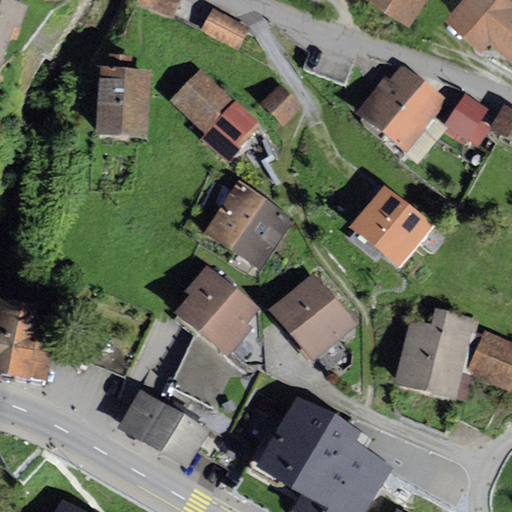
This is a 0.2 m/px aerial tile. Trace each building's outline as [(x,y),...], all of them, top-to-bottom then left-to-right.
[(181,0),(140,0),(137,11),(173,24),(181,0)] [(366,0),(409,28),(426,0),(366,0)] [(511,2),(509,0),(460,0),(443,20),(479,53),(488,44),(511,65),(511,2)] [(0,69),(1,70),(12,33),(18,35),(25,12),(0,4),(0,69)] [(250,32),(212,13),(199,39),(237,58),(250,32)] [(97,113),(148,116),(150,78),(130,77),(131,60),(108,58),(107,74),(100,74),(97,113)] [(406,68),(367,119),(414,155),(453,104),(406,68)] [(241,107),(205,75),(177,106),(213,138),(241,107)] [(303,110),(280,89),(261,109),(284,130),(303,110)] [(497,115),(471,99),(453,128),(479,144),(497,115)] [(241,107),(213,138),(208,142),(233,165),(265,129),(241,107)] [(511,110),(499,135),(511,142),(511,110)] [(148,116),(97,113),(96,146),(146,149),(148,116)] [(399,209),(361,168),(329,198),(367,239),(399,209)] [(230,259),(265,205),(237,187),(202,241),(230,259)] [(258,277),(293,223),(265,205),(230,259),(258,277)] [(402,216),(355,257),(390,297),(412,278),(415,282),(441,260),(402,216)] [(262,319),(206,276),(186,302),(191,306),(178,323),(199,338),(175,390),(214,404),(233,364),(252,339),(248,337),(262,319)] [(312,280),(267,319),(311,370),(356,332),(312,280)] [(8,287),(0,309),(0,387),(30,393),(30,390),(46,392),(52,349),(47,348),(52,321),(49,320),(51,310),(40,307),(43,292),(8,287)] [(432,332),(412,327),(397,391),(458,405),(464,377),(505,395),(511,380),(511,348),(483,337),(481,341),(473,339),(476,326),(435,316),(432,332)] [(208,437),(140,397),(117,437),(185,477),(208,437)] [(356,441),(295,408),(256,479),(306,506),(302,511),(362,511),(385,471),(350,452),(356,441)]
